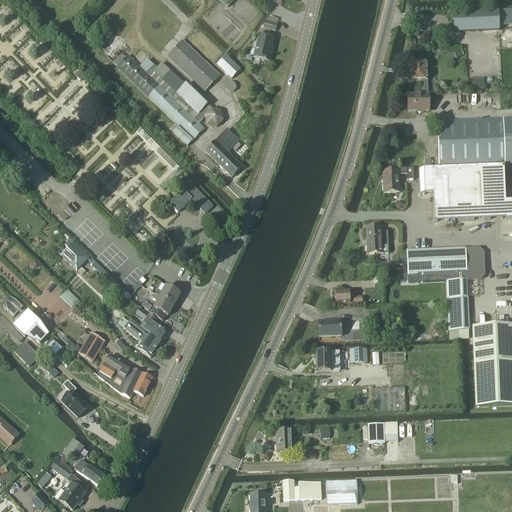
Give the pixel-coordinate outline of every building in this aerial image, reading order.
[(453,13),(454,33),(499,32),(498,12),(453,13)] [(265,22),(263,29),(276,32),(278,26),(265,22)] [(269,62),(272,54),(273,48),(272,48),(274,40),(259,36),(254,59),(269,62)] [(204,93),(220,76),(183,41),(168,58),(204,93)] [(188,147),(189,146),(193,141),(204,130),(200,125),(204,119),(204,116),(211,109),(208,106),(186,85),(185,86),(161,65),(157,69),(154,66),(154,67),(147,60),(140,68),(128,56),(126,58),(122,54),(113,63),(117,67),(117,68),(148,98),(179,127),(173,133),(188,147)] [(232,79),(240,71),(226,57),(217,66),(232,79)] [(427,63),(410,63),(411,82),(421,82),(422,94),(428,94),(427,82),(428,82),(427,63)] [(408,113),(418,113),(429,113),(429,97),(408,97),(408,113)] [(204,119),(207,127),(217,129),(225,121),(222,111),(212,108),(211,109),(204,116),(204,119)] [(438,166),(505,164),(511,164),(511,119),(504,120),(437,122),(438,166)] [(232,179),(242,168),(228,154),(239,142),(226,131),(205,153),(232,179)] [(504,167),(419,171),(420,195),(433,195),(434,222),(491,220),(505,219),(505,221),(511,220),(511,201),(505,202),(504,167)] [(400,194),(399,176),(399,171),(383,172),(384,195),(400,194)] [(213,208),(184,178),(176,186),(182,192),(169,205),(178,214),(191,201),(205,216),(213,208)] [(367,256),(388,255),(388,245),(387,233),(381,233),(381,229),(366,229),(367,256)] [(465,250),(407,252),(408,276),(455,274),(455,282),(466,282),(468,281),(468,282),(481,281),(485,276),(484,254),(480,249),(465,250)] [(28,278),(32,278),(33,273),(27,268),(23,268),(22,272),(28,278)] [(455,282),(447,282),(449,332),(449,339),(467,339),(468,339),(468,331),(466,282),(455,282)] [(139,283),(127,294),(131,298),(142,286),(139,283)] [(160,298),(174,306),(181,295),(166,287),(162,294),(158,291),(156,295),(160,298)] [(67,293),(61,298),(73,310),(79,304),(79,303),(70,293),(68,291),(67,293)] [(350,298),(350,291),(335,292),(335,294),(335,295),(335,298),(335,299),(336,306),(341,306),(350,305),(350,306),(352,305),(363,305),(362,297),(352,298),(350,298)] [(10,297),(6,302),(7,311),(12,316),(14,318),(23,309),(20,306),(10,297)] [(168,317),(174,306),(160,298),(154,309),(156,311),(155,313),(163,321),(166,316),(168,317)] [(149,312),(152,307),(145,303),(142,307),(149,312)] [(140,328),(150,335),(162,343),(168,335),(154,325),(157,321),(149,315),(140,309),(135,315),(144,322),(140,328)] [(19,325),(14,330),(16,331),(24,340),(25,341),(25,340),(31,335),(41,345),(49,337),(25,312),(15,321),(19,325)] [(143,353),(151,359),(162,343),(150,335),(147,339),(144,337),(146,336),(144,334),(143,335),(132,325),(133,324),(123,316),(117,324),(124,330),(128,333),(138,342),(139,341),(141,343),(137,350),(143,353)] [(319,338),(342,337),(340,321),(318,322),(319,338)] [(511,326),(471,328),(472,332),(475,410),(511,408),(511,326)] [(16,331),(11,336),(19,344),(24,340),(16,331)] [(93,365),(106,343),(90,333),(78,355),(93,365)] [(118,342),(116,345),(122,353),(127,350),(121,344),(120,343),(119,341),(119,342),(118,342)] [(351,378),(368,377),(367,350),(350,351),(351,378)] [(53,368),(61,360),(53,353),(50,357),(52,360),(48,364),(53,368)] [(315,354),(316,373),(332,373),(332,360),(336,360),(336,353),(315,354)] [(99,375),(97,377),(121,395),(130,400),(133,393),(143,398),(153,379),(142,374),(130,369),(113,358),(109,357),(99,375)] [(54,379),(59,374),(50,366),(45,371),(54,379)] [(70,394),(61,403),(78,420),(88,410),(72,394),(76,391),(67,382),(63,386),(70,394)] [(405,389),(374,390),(375,414),(406,412),(405,389)] [(0,417),(0,439),(9,448),(20,436),(0,417)] [(368,444),(385,444),(385,461),(511,456),(511,420),(368,426),(368,444)] [(330,440),(329,427),(321,428),(322,440),(330,440)] [(277,453),(293,453),(292,432),(276,433),(277,453)] [(62,455),(57,461),(62,465),(67,459),(69,460),(74,453),(78,456),(84,448),(75,441),(74,440),(73,440),(69,445),(63,453),(62,455)] [(98,487),(105,478),(81,461),(74,470),(82,476),(98,487)] [(61,491),(55,500),(58,502),(72,511),(73,511),(77,506),(79,508),(84,502),(81,500),(86,494),(83,493),(87,487),(71,476),(67,482),(70,485),(64,493),(61,491)] [(326,482),(327,506),(357,505),(357,481),(326,482)] [(283,485),(276,485),(276,489),(283,489),(284,502),(289,502),(312,501),(321,501),(320,484),(298,484),(298,489),(295,490),(294,482),(283,482),(283,485)] [(39,511),(43,511),(50,506),(39,494),(30,502),(39,511)] [(250,511),(266,511),(266,495),(250,496),(250,511)]
